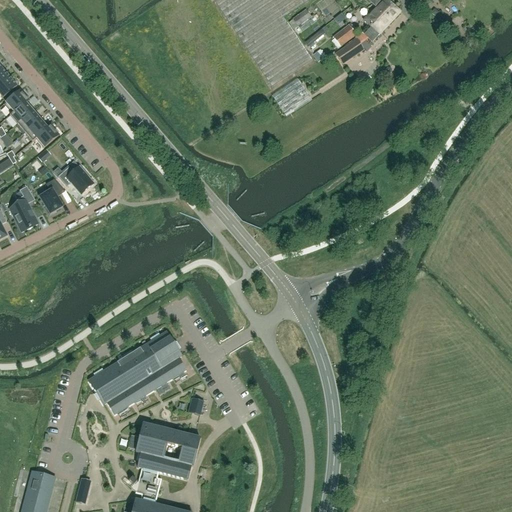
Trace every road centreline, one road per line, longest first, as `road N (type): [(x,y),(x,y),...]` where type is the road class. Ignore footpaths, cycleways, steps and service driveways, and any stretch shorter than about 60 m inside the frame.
road 1 (tertiary): [(295,304),(38,0)]
road 2 (residential): [(0,257),(117,189),(113,169),(0,36)]
road 3 (tertiary): [(295,304),(393,254),(460,145),(511,82)]
road 4 (residential): [(258,327),(207,359),(174,305),(83,363),(62,448)]
road 5 (residential): [(0,367),(46,358),(197,263),(211,263),(232,287)]
road 6 (tertiary): [(324,511),(331,406),(295,304)]
